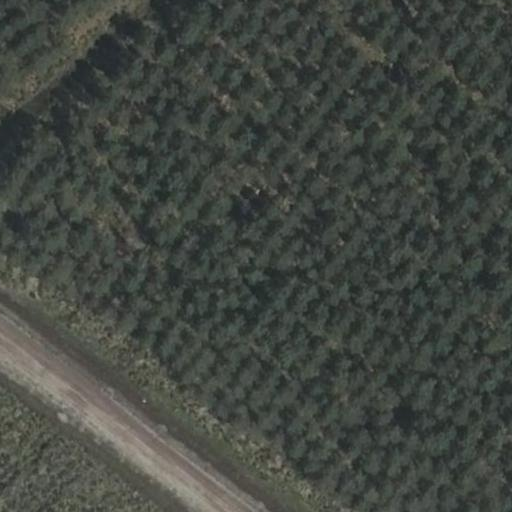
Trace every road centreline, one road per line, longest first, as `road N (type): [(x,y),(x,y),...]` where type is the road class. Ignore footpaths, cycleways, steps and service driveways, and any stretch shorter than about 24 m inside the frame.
road 1 (track): [(229,511),(0,336)]
road 2 (track): [(0,139),(156,0)]
